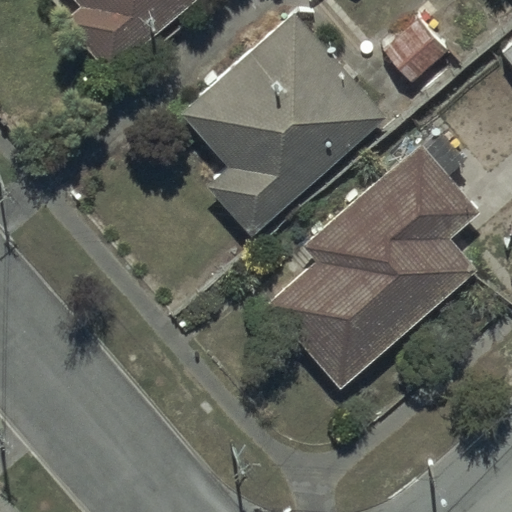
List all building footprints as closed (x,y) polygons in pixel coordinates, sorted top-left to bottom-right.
[(69,0),(57,11),(103,63),(174,0),(69,0)] [(287,0),(173,100),(222,156),(201,174),(246,225),(381,106),(287,0)] [(410,9),(375,40),(406,75),(441,44),(410,9)] [(511,26),(495,41),(511,60),(511,26)] [(312,252),(261,294),(334,379),(471,261),(443,228),(473,201),(413,132),(296,233),(312,252)]
